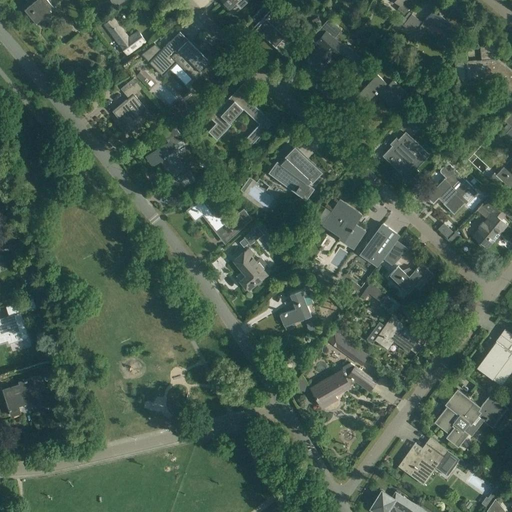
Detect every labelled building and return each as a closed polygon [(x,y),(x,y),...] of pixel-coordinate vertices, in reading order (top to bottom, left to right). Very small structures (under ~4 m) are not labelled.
[(54,6),(48,0),(30,0),(21,8),(34,23),(54,6)] [(170,6),(165,0),(158,0),(165,9),(170,6)] [(248,3),(246,0),(223,0),(230,8),(235,3),(240,10),(248,3)] [(269,0),(245,25),(251,30),(256,25),(257,27),(256,29),(260,32),(276,48),(286,37),(281,32),(276,28),(287,17),(269,0)] [(393,0),(400,5),(397,8),(405,14),(416,0),(393,0)] [(449,14),(438,4),(426,19),(444,33),(436,43),(444,50),(452,40),(451,39),(458,29),(461,32),(470,21),(454,7),(449,14)] [(411,38),(423,23),(411,14),(400,29),(411,38)] [(490,16),(485,21),(488,26),(492,29),(498,22),(490,16)] [(120,27),(112,17),(104,24),(127,54),(146,41),(138,31),(128,39),(124,32),(120,27)] [(309,65),(307,67),(321,81),(324,78),(324,79),(327,76),(326,75),(328,73),(321,66),(332,53),(346,64),(345,65),(345,66),(346,64),(352,68),(351,70),(356,73),(365,60),(334,38),(342,29),(332,20),(329,18),(312,36),(322,44),(310,57),(310,56),(305,61),(309,65)] [(142,54),(141,54),(163,76),(177,62),(193,78),(192,78),(192,79),(210,61),(202,54),(200,56),(189,45),(189,44),(188,44),(183,49),(173,38),(161,50),(155,43),(155,44),(142,54)] [(496,60),(494,44),(480,46),(481,60),(466,61),(468,79),(491,76),(510,92),(511,89),(511,70),(498,59),(497,61),(496,60)] [(375,49),(367,61),(374,66),(384,54),(375,49)] [(124,56),(119,60),(122,65),(128,61),(124,56)] [(388,85),(377,75),(362,91),(370,98),(375,93),(377,94),(378,93),(392,106),(390,109),(396,116),(403,108),(422,89),(417,85),(408,95),(393,80),(388,85)] [(138,82),(134,77),(121,88),(129,97),(126,99),(113,111),(119,118),(122,115),(127,122),(124,125),(130,133),(137,127),(137,128),(139,126),(138,126),(144,121),(138,113),(145,107),(134,94),(142,88),(138,82)] [(243,83),(226,100),(223,97),(218,103),(221,106),(207,121),(208,121),(211,118),(216,123),(208,131),(209,132),(210,131),(217,137),(223,130),(224,131),(231,125),(225,119),(239,104),(259,124),(245,139),(252,145),(273,122),(238,89),(243,83)] [(184,106),(174,116),(181,122),(189,114),(191,112),(189,111),(184,106)] [(398,123),(404,129),(408,124),(411,127),(415,123),(406,114),(398,123)] [(169,143),(152,153),(158,162),(161,160),(173,179),(173,180),(179,190),(195,180),(188,168),(185,170),(177,158),(182,155),(178,148),(185,144),(182,139),(183,139),(175,127),(164,134),(169,143)] [(429,154),(406,132),(384,155),(405,176),(419,162),(420,164),(429,154)] [(299,188),(297,191),(308,199),(307,201),(308,202),(316,190),(312,187),(314,184),(316,185),(326,175),(297,147),(286,157),(288,159),(282,165),(279,162),(270,174),(271,174),(272,172),(289,185),(292,182),(299,188)] [(494,173),(490,178),(498,185),(502,181),(510,188),(511,188),(509,187),(511,183),(511,157),(496,174),(494,173)] [(434,190),(427,197),(433,203),(438,198),(453,212),(460,205),(463,201),(461,199),(473,186),(460,175),(447,162),(441,169),(440,169),(440,170),(440,171),(441,172),(446,177),(445,179),(434,190)] [(253,179),(249,177),(240,189),(244,191),(253,179)] [(508,206),(492,193),(482,205),(491,214),(484,222),(483,221),(478,227),(479,228),(473,236),(479,241),(478,244),(484,248),(486,247),(488,249),(494,241),(496,243),(502,236),(500,234),(508,225),(498,217),(501,212),(503,214),(506,213),(507,211),(507,208),(508,206)] [(213,213),(201,199),(187,210),(195,221),(203,215),(216,231),(225,243),(252,219),(244,209),(229,220),(219,207),(213,213)] [(334,208),(324,225),(333,231),(341,236),(340,238),(354,247),(360,238),(365,230),(355,223),(362,214),(340,200),(334,208)] [(383,223),(360,254),(377,266),(399,235),(383,223)] [(245,238),(240,242),(244,247),(249,243),(245,238)] [(465,244),(460,239),(455,245),(460,250),(465,244)] [(393,246),(384,258),(384,259),(392,265),(403,254),(393,247),(393,246)] [(262,279),(267,274),(264,271),(268,268),(268,266),(262,259),(260,259),(256,261),(251,255),(253,254),(249,248),(234,260),(247,275),(240,281),(248,290),(257,283),(258,285),(264,281),(262,279)] [(391,273),(388,277),(393,282),(400,288),(403,286),(408,291),(423,276),(429,271),(422,264),(415,270),(411,267),(405,273),(398,266),(391,273)] [(320,271),(316,277),(331,287),(335,280),(320,271)] [(351,280),(350,282),(355,286),(353,289),(358,292),(361,287),(351,280)] [(368,280),(363,288),(381,302),(387,294),(368,280)] [(308,296),(305,288),(291,294),(296,308),(280,315),(284,326),(311,315),(304,297),(308,296)] [(381,302),(380,304),(393,314),(400,304),(387,294),(381,302)] [(33,298),(20,302),(23,311),(36,307),(33,298)] [(0,343),(8,341),(9,343),(29,337),(21,312),(20,312),(19,312),(0,318),(0,343)] [(384,326),(379,322),(367,339),(372,343),(374,340),(380,343),(388,349),(395,338),(416,354),(425,341),(404,326),(405,325),(397,319),(392,316),(384,326)] [(343,324),(340,322),(338,324),(334,329),(340,333),(343,328),(341,327),(343,324)] [(361,364),(368,354),(333,329),(326,338),(361,364)] [(511,341),(501,334),(493,345),(496,347),(479,369),(501,385),(502,385),(498,382),(511,363),(511,341)] [(355,366),(350,363),(343,367),(343,369),(311,388),(322,407),(337,399),(335,394),(350,385),(350,384),(356,380),(370,390),(376,381),(355,366)] [(45,388),(41,375),(24,380),(25,383),(3,389),(12,416),(20,413),(18,406),(31,402),(33,409),(41,406),(36,391),(45,388)] [(449,403),(434,422),(445,431),(449,434),(446,437),(458,447),(469,434),(463,429),(468,423),(471,425),(479,415),(483,417),(486,413),(497,421),(507,408),(490,394),(480,407),(457,388),(448,400),(450,402),(449,403)] [(447,450),(430,437),(426,444),(427,445),(421,454),(412,448),(399,466),(426,485),(420,480),(432,464),(435,467),(442,472),(447,466),(451,469),(459,459),(447,450)] [(393,496),(383,489),(371,508),(378,511),(407,511),(408,511),(425,511),(427,509),(397,491),(393,496)] [(488,498),(483,504),(488,508),(493,501),(488,498)] [(496,498),(487,511),(488,511),(499,511),(504,509),(496,498)]
